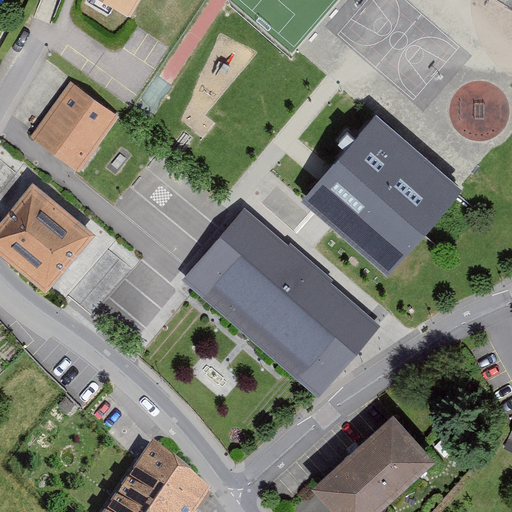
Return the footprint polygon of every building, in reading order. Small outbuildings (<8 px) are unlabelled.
[(106,0),(131,15),(140,0),(106,0)] [(73,82),(33,135),(79,169),(119,116),(73,82)] [(464,183),(383,111),(310,193),(391,265),(464,183)] [(0,222),(0,250),(46,289),(94,233),(35,182),(0,222)] [(380,324),(245,208),(184,278),(319,395),(380,324)] [(397,416),(316,486),(338,511),(362,511),(430,454),(397,416)] [(197,511),(212,490),(151,451),(111,511),(197,511)]
